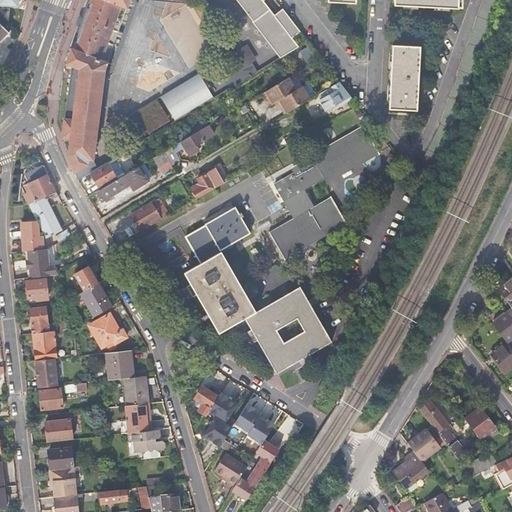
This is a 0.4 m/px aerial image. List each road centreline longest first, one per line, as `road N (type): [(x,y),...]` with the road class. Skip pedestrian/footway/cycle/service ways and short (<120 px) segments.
road 1 (residential): [(478,0),(419,155),(411,160),(376,108),(376,76)]
road 2 (residential): [(0,249),(29,511)]
road 3 (residential): [(153,326),(188,338),(351,445),(357,469)]
road 4 (residential): [(13,123),(41,129),(153,326)]
road 5 (residential): [(153,326),(204,511)]
road 6 (residential): [(444,330),(357,469)]
road 7 (residential): [(511,196),(444,330)]
road 8 (secondary): [(13,123),(29,106),(61,1)]
